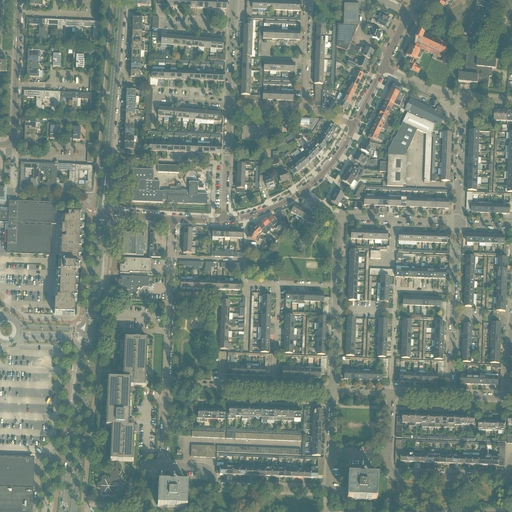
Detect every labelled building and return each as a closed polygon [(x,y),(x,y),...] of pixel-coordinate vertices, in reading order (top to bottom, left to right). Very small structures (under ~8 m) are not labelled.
[(27,0),(27,1),(30,1),(30,5),(30,9),(38,10),(38,6),(42,6),(41,6),(41,3),(42,3),(42,0),(27,0)] [(437,2),(433,6),(435,8),(438,9),(440,11),(441,12),(444,7),(437,2)] [(476,7),(478,8),(487,11),(489,7),(480,3),(478,2),(478,3),(476,7)] [(343,25),(337,25),(337,30),(336,48),(362,57),(370,60),(372,56),(371,56),(373,52),(374,52),(366,48),(364,51),(360,50),(361,49),(360,49),(350,44),(355,33),(358,25),(359,5),(344,4),(343,25)] [(476,12),(475,15),(484,19),(485,20),(486,16),(485,15),(476,12)] [(370,22),(384,28),(389,18),(380,13),(377,19),(379,19),(378,22),(372,19),(370,22)] [(133,18),(132,25),(142,26),(145,26),(145,19),(142,19),(142,17),(136,17),(136,19),(133,18)] [(36,39),(44,40),(44,34),(45,20),(30,19),(29,25),(39,25),(39,35),(36,35),(36,39)] [(47,40),(54,40),(62,41),(62,34),(63,20),(48,20),(47,26),(57,26),(57,36),(54,36),(47,35),(47,40)] [(72,41),(80,41),(80,35),(81,21),(66,21),(65,27),(75,27),(75,36),(72,36),(72,41)] [(90,42),(98,42),(99,22),(84,21),(83,27),(93,28),(93,37),(90,37),(90,42)] [(372,38),(374,39),(379,41),(381,37),(382,35),(382,34),(382,33),(379,32),(380,29),(368,24),(367,26),(374,30),(371,35),(373,36),(372,38)] [(409,47),(405,56),(410,59),(408,63),(410,64),(408,69),(418,74),(421,68),(414,65),(416,61),(415,61),(417,58),(420,59),(422,53),(423,54),(424,52),(427,54),(428,53),(430,54),(430,55),(431,55),(433,56),(432,58),(436,60),(449,66),(451,61),(452,59),(444,56),(444,55),(446,54),(446,55),(447,54),(446,54),(447,52),(448,52),(447,52),(447,50),(447,49),(446,49),(445,48),(446,48),(447,46),(446,44),(444,43),(443,42),(443,43),(440,42),(437,40),(438,40),(437,39),(437,40),(434,39),(434,38),(431,37),(430,37),(428,36),(427,36),(424,35),(425,34),(424,34),(422,34),(422,33),(419,32),(419,33),(418,36),(417,35),(414,43),(414,44),(415,45),(415,46),(415,47),(414,49),(409,47)] [(465,34),(463,39),(472,42),(474,38),(467,35),(465,34)] [(476,44),(471,44),(470,44),(468,44),(467,44),(468,44),(467,56),(461,55),(460,63),(466,64),(466,67),(465,67),(467,67),(466,74),(459,74),(458,82),(475,84),(477,84),(478,82),(480,82),(480,87),(488,88),(490,76),(488,76),(488,74),(489,74),(490,70),(489,70),(489,69),(496,69),(497,61),(492,60),(492,58),(489,58),(489,60),(478,59),(479,45),(476,45),(476,44)] [(28,53),(28,57),(40,58),(41,58),(41,55),(40,55),(40,52),(44,52),(45,47),(39,46),(39,51),(25,51),(25,53),(28,53)] [(50,58),(50,63),(50,61),(53,61),(53,63),(53,68),(60,68),(60,63),(61,55),(57,55),(57,50),(51,49),(50,52),(50,58)] [(73,53),(73,64),(73,62),(76,62),(76,64),(76,69),(83,69),(84,56),(80,56),(80,53),(73,53)] [(347,64),(346,66),(356,70),(357,68),(358,67),(365,70),(368,62),(364,60),(361,59),(359,62),(356,60),(355,63),(349,60),(347,64)] [(354,71),(351,77),(354,78),(360,81),(363,75),(358,73),(357,72),(354,71)] [(352,81),(351,84),(357,87),(360,81),(354,78),(351,77),(349,80),(352,81)] [(351,84),(348,90),(354,93),(357,87),(351,84)] [(394,84),(391,90),(410,99),(412,96),(400,90),(402,88),(394,84)] [(348,90),(345,96),(351,99),(354,93),(348,90)] [(398,108),(404,111),(410,114),(409,115),(412,116),(413,115),(423,120),(433,125),(433,124),(440,127),(445,116),(442,114),(443,110),(437,107),(436,109),(435,109),(439,102),(434,100),(431,107),(425,104),(424,106),(410,99),(391,90),(386,101),(398,107),(398,108)] [(38,91),(27,91),(27,97),(36,97),(36,107),(33,107),(33,111),(41,112),(41,106),(42,92),(40,92),(38,92),(38,91)] [(56,92),(45,92),(45,98),(54,98),(54,108),(51,108),(51,112),(59,112),(59,106),(60,92),(58,92),(58,93),(56,93),(56,92)] [(78,93),(76,93),(76,94),(74,94),(74,93),(63,92),(63,98),(72,99),(72,108),(69,108),(69,113),(77,113),(77,107),(78,93)] [(87,109),(87,113),(95,114),(96,94),(94,94),(92,94),(81,93),(81,99),(90,100),(90,109),(87,109)] [(334,103),(334,102),(335,102),(334,102),(336,99),(328,95),(322,93),(321,107),(330,110),(332,105),(331,104),(332,102),(334,103)] [(339,93),(336,99),(340,101),(348,105),(351,99),(345,96),(343,95),(339,93)] [(335,102),(334,102),(340,105),(338,107),(339,107),(338,108),(340,109),(341,108),(346,111),(346,110),(347,110),(348,108),(347,108),(348,105),(340,101),(336,99),(334,102),(335,102)] [(386,101),(383,106),(391,110),(393,111),(394,108),(397,110),(398,108),(398,107),(386,101)] [(383,106),(381,111),(394,117),(395,115),(390,112),(391,110),(383,106)] [(378,116),(378,117),(382,119),(386,121),(387,122),(388,122),(388,121),(389,119),(392,120),(394,117),(381,111),(378,116)] [(432,135),(436,126),(433,125),(423,120),(422,121),(412,116),(409,115),(407,114),(402,124),(417,131),(426,134),(431,137),(432,135)] [(378,117),(375,123),(388,128),(388,129),(390,126),(387,124),(388,122),(387,122),(386,121),(382,119),(378,117)] [(22,123),(22,125),(25,125),(25,129),(37,130),(36,130),(36,127),(37,127),(37,123),(39,123),(40,124),(40,118),(38,118),(35,118),(35,123),(22,123)] [(297,119),(297,125),(304,126),(307,128),(311,131),(319,120),(300,119),(297,119)] [(328,123),(326,127),(334,132),(335,131),(337,130),(336,129),(337,128),(328,123)] [(375,123),(373,128),(381,132),(382,129),(387,131),(386,132),(390,133),(391,132),(392,130),(388,128),(375,123)] [(47,124),(47,130),(47,135),(47,133),(50,133),(50,139),(57,140),(58,127),(51,127),(51,124),(54,124),(47,124)] [(388,150),(388,156),(406,156),(407,149),(408,149),(408,150),(417,131),(402,124),(394,139),(390,147),(388,150)] [(70,125),(70,136),(70,134),(73,134),(73,140),(80,141),(81,128),(77,128),(77,125),(70,125)] [(326,127),(323,131),(331,137),(332,135),(333,136),(334,134),(333,134),(334,132),(326,127)] [(373,128),(370,133),(383,139),(385,136),(380,134),(381,132),(373,128)] [(322,130),(320,134),(321,135),(329,141),(330,139),(330,140),(331,138),(331,137),(323,131),(322,130)] [(370,133),(368,138),(371,140),(370,143),(369,143),(370,144),(377,145),(377,142),(375,142),(377,139),(382,142),(382,141),(383,139),(370,133)] [(321,135),(318,139),(326,145),(327,144),(328,144),(329,142),(328,142),(329,141),(321,135)] [(318,140),(316,142),(317,144),(323,149),(324,148),(325,148),(326,146),(326,145),(318,139),(318,140)] [(314,142),(311,145),(311,146),(312,146),(319,153),(320,152),(322,151),(322,150),(323,149),(317,144),(317,145),(314,142)] [(124,143),(124,150),(127,150),(127,155),(135,155),(135,151),(137,151),(137,144),(124,143)] [(364,144),(361,150),(365,153),(368,155),(369,156),(372,157),(372,158),(373,158),(374,152),(375,152),(377,145),(370,144),(369,147),(367,146),(364,144)] [(311,146),(308,149),(308,150),(315,157),(317,156),(319,154),(318,154),(319,153),(312,146),(311,146)] [(308,149),(305,152),(305,153),(312,160),(313,159),(314,159),(315,158),(315,157),(308,150),(308,149)] [(301,152),(300,153),(308,164),(310,163),(312,161),(311,161),(312,160),(305,153),(305,152),(304,152),(302,154),(301,152)] [(296,157),(295,157),(298,161),(296,163),(301,170),(306,166),(308,164),(300,153),(296,157)] [(356,158),(356,157),(354,160),(355,161),(354,161),(360,164),(364,166),(366,163),(367,160),(358,155),(356,158)] [(406,156),(388,156),(387,163),(387,173),(387,177),(387,183),(386,187),(403,187),(403,185),(405,185),(407,156),(406,156)] [(289,158),(287,159),(298,173),(301,170),(296,163),(294,164),(291,160),(289,158)] [(298,173),(287,159),(285,161),(290,168),(288,169),(293,176),(298,173)] [(237,165),(237,171),(245,171),(245,168),(249,168),(249,163),(240,162),(240,165),(237,165)] [(35,164),(21,163),(20,183),(20,190),(38,191),(39,164),(37,164),(35,164)] [(42,166),(39,166),(39,164),(38,191),(56,192),(56,178),(57,170),(57,164),(55,164),(55,165),(53,165),(53,164),(42,164),(42,166)] [(57,164),(57,170),(69,171),(69,180),(66,180),(66,185),(59,184),(59,178),(56,178),(56,192),(62,192),(74,192),(75,167),(75,165),(73,165),(73,166),(71,166),(71,165),(60,165),(60,167),(57,167),(57,164)] [(89,166),(78,165),(78,167),(75,167),(74,192),(92,193),(93,166),(91,166),(89,166)] [(179,174),(179,166),(158,166),(158,173),(179,174)] [(350,168),(346,174),(354,179),(354,178),(356,180),(358,177),(360,179),(363,169),(359,167),(356,171),(355,170),(350,168)] [(180,189),(177,189),(177,191),(163,190),(163,192),(162,192),(159,192),(160,182),(153,181),(153,179),(154,173),(153,173),(153,170),(125,169),(125,172),(124,172),(124,178),(125,178),(124,180),(128,181),(128,183),(135,183),(135,191),(131,191),(131,193),(130,193),(130,199),(130,202),(162,203),(162,201),(167,201),(167,204),(193,205),(207,205),(207,195),(197,194),(198,183),(189,183),(189,191),(184,191),(181,191),(180,191),(180,189)] [(277,172),(279,178),(281,183),(288,181),(285,169),(277,172)] [(354,179),(346,174),(342,181),(350,186),(353,181),(358,183),(360,179),(358,177),(356,180),(354,178),(354,179)] [(259,184),(259,190),(259,191),(263,190),(266,189),(267,189),(267,190),(274,188),(273,186),(272,183),(271,180),(264,182),(262,177),(259,177),(259,179),(259,184)] [(362,184),(354,196),(362,198),(363,190),(365,186),(362,184)] [(335,194),(333,197),(346,203),(347,201),(342,198),(344,195),(336,191),(336,192),(335,192),(334,194),(335,194)] [(331,201),(330,202),(338,206),(339,203),(342,205),(344,206),(346,203),(333,197),(332,199),(331,199),(331,201)] [(7,254),(50,256),(51,225),(56,225),(57,204),(9,202),(7,254)] [(290,213),(296,216),(300,209),(295,206),(290,213)] [(296,216),(301,219),(305,212),(300,209),(296,216)] [(281,212),(275,214),(277,218),(282,224),(284,223),(283,218),(281,212)] [(301,219),(306,222),(310,215),(305,212),(301,219)] [(54,314),(74,315),(75,302),(73,302),(73,299),(77,299),(78,265),(80,265),(83,214),(68,214),(68,218),(60,218),(60,226),(62,226),(60,268),(58,268),(57,297),(55,297),(54,314)] [(310,215),(306,222),(312,225),(316,218),(310,215)] [(272,216),(267,221),(275,230),(280,226),(272,216)] [(266,219),(261,223),(268,232),(271,229),(273,231),(274,229),(275,230),(267,221),(266,219)] [(261,223),(256,227),(262,234),(265,236),(269,232),(268,232),(261,223)] [(184,229),(184,235),(192,236),(196,236),(196,227),(188,227),(188,229),(184,229)] [(252,231),(250,233),(259,237),(262,234),(256,227),(252,231)] [(157,246),(156,244),(156,241),(154,241),(154,234),(150,233),(149,258),(161,258),(161,254),(158,254),(158,252),(158,250),(157,248),(157,246)] [(268,254),(268,252),(273,244),(271,243),(268,241),(260,237),(259,237),(250,233),(247,238),(258,242),(259,239),(264,242),(260,252),(260,254),(268,254)] [(122,255),(143,256),(144,253),(145,253),(146,248),(144,248),(144,235),(123,234),(122,255)] [(152,260),(124,259),(124,265),(120,265),(120,274),(130,274),(130,272),(152,273),(152,260)] [(439,271),(439,279),(445,279),(445,276),(448,276),(448,270),(445,270),(446,269),(439,268),(439,271)] [(148,288),(149,278),(121,277),(120,281),(118,280),(118,290),(120,291),(120,295),(135,295),(136,294),(139,291),(138,291),(140,289),(140,290),(145,286),(148,286),(148,288)] [(107,427),(112,427),(111,461),(116,462),(115,471),(114,471),(109,479),(105,476),(101,478),(101,482),(97,484),(97,489),(101,491),(100,495),(104,497),(108,495),(111,497),(115,495),(115,491),(119,490),(119,485),(115,483),(121,472),(120,473),(118,472),(118,462),(123,462),(132,462),(133,431),(137,432),(137,425),(133,426),(132,422),(132,421),(131,421),(131,420),(130,420),(130,421),(130,420),(128,421),(129,387),(144,387),(146,339),(140,339),(135,338),(135,339),(126,339),(124,379),(109,379),(107,427)] [(227,419),(235,419),(235,416),(236,408),(233,408),(229,408),(229,414),(227,414),(227,419)] [(468,426),(468,429),(469,429),(472,432),(476,432),(476,426),(476,419),(475,419),(475,418),(471,418),(471,417),(468,417),(468,426)] [(479,433),(485,434),(486,422),(483,421),(483,422),(479,422),(479,428),(477,428),(477,431),(477,432),(477,433),(478,433),(479,433)] [(0,511),(32,511),(34,458),(0,456),(0,511)] [(216,467),(216,474),(219,474),(219,475),(220,475),(223,475),(223,476),(226,476),(226,463),(223,463),(223,467),(219,467),(216,467)] [(365,499),(365,500),(375,501),(376,477),(366,476),(366,475),(364,473),(361,471),(360,472),(360,473),(359,474),(359,476),(349,475),(348,500),(358,500),(358,498),(365,499)] [(169,484),(160,483),(159,508),(168,508),(168,506),(176,506),(176,508),(185,509),(186,484),(177,484),(176,483),(174,481),(171,478),(171,479),(170,480),(170,481),(169,484)]
